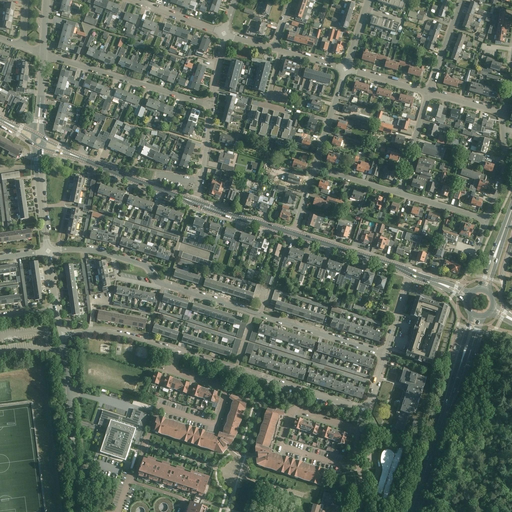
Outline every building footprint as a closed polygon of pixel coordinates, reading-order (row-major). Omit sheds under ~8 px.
[(8,0),(6,0),(0,0),(0,1),(7,3),(6,9),(13,11),(14,11),(15,8),(14,7),(15,5),(7,3),(8,0)] [(99,10),(100,7),(103,0),(102,0),(96,0),(94,5),(93,8),(96,9),(95,12),(96,12),(98,13),(99,10)] [(106,9),(109,2),(103,0),(100,7),(99,10),(98,13),(100,14),(101,15),(104,8),(106,9)] [(185,0),(183,7),(189,9),(191,2),(185,0)] [(265,0),(259,0),(259,3),(264,4),(261,13),(269,15),(273,2),(265,0)] [(392,0),(390,6),(397,8),(399,1),(396,0),(392,0)] [(397,8),(403,10),(406,3),(399,1),(397,8)] [(112,11),(114,4),(109,2),(106,9),(105,12),(108,13),(111,14),(112,11)] [(195,3),(191,2),(189,9),(194,11),(195,10),(199,11),(201,6),(199,5),(195,3)] [(348,2),(346,8),(353,10),(355,4),(348,2)] [(471,2),(469,8),(475,10),(477,4),(471,2)] [(120,7),(114,4),(112,11),(111,14),(111,15),(107,23),(110,24),(112,19),(113,15),(116,17),(117,16),(121,17),(121,15),(122,13),(123,10),(120,9),(120,7)] [(299,4),(297,10),(307,13),(308,9),(311,10),(312,8),(309,7),(299,4)] [(69,7),(62,5),(61,11),(63,12),(62,16),(69,18),(71,14),(68,13),(69,7)] [(220,8),(213,5),(211,11),(218,14),(220,8)] [(353,10),(346,8),(344,15),(350,17),(353,10)] [(469,8),(467,15),(473,17),(474,13),(478,14),(479,12),(475,10),(469,8)] [(499,8),(498,17),(507,19),(508,13),(505,12),(505,9),(499,8)] [(437,9),(437,11),(440,12),(438,16),(444,19),(447,12),(437,9)] [(310,14),(307,13),(297,10),(295,16),(296,17),(295,21),(300,22),(301,20),(304,21),(306,16),(309,17),(310,14)] [(121,17),(120,20),(119,21),(119,22),(122,23),(123,20),(124,20),(127,21),(125,27),(127,28),(129,25),(130,22),(132,15),(126,13),(126,14),(124,19),(121,17)] [(138,18),(139,16),(135,15),(135,16),(132,15),(130,22),(136,25),(138,18)] [(467,15),(465,21),(475,24),(475,22),(472,20),(473,17),(467,15)] [(11,23),(4,22),(0,21),(0,23),(1,24),(0,27),(0,30),(6,32),(7,29),(10,30),(10,29),(11,29),(11,26),(10,26),(11,23)] [(73,34),(74,34),(76,23),(67,21),(66,25),(65,25),(63,31),(70,33),(73,34)] [(149,30),(152,23),(146,21),(145,23),(142,22),(139,29),(142,30),(143,28),(146,29),(145,32),(144,35),(147,36),(149,30)] [(349,23),(342,21),(340,27),(347,29),(349,23)] [(475,24),(465,21),(463,27),(468,29),(470,26),(474,27),(475,24)] [(258,22),(255,32),(262,34),(266,24),(258,22)] [(158,25),(152,23),(149,30),(147,36),(149,37),(150,34),(152,31),(155,32),(154,35),(157,37),(159,33),(161,27),(157,26),(158,25)] [(161,27),(159,33),(162,34),(164,31),(167,32),(165,38),(168,39),(172,26),(166,24),(165,29),(161,27)] [(434,27),(431,26),(430,29),(433,30),(439,32),(442,26),(436,24),(434,27)] [(172,26),(168,39),(166,42),(168,43),(172,34),(175,35),(178,28),(172,26)] [(178,28),(175,35),(179,37),(175,46),(178,47),(178,46),(179,44),(179,43),(184,31),(178,28)] [(309,36),(309,37),(306,46),(313,47),(313,45),(316,46),(317,45),(321,31),(318,30),(316,38),(309,36)] [(333,39),(336,31),(330,30),(328,38),(327,37),(326,39),(322,38),(321,43),(322,43),(320,50),(326,52),(329,42),(332,42),(333,39)] [(439,32),(433,30),(431,37),(437,39),(439,32)] [(190,33),(184,31),(179,43),(179,44),(181,45),(182,42),(183,42),(184,39),(187,40),(190,33)] [(290,31),(289,34),(287,40),(294,42),(296,35),(296,33),(290,31)] [(336,31),(333,39),(336,40),(333,52),(339,54),(340,51),(342,51),(344,44),(340,43),(342,39),(339,38),(341,33),(336,31)] [(460,34),(458,41),(464,43),(466,37),(460,34)] [(192,41),(208,47),(211,41),(208,40),(209,38),(204,36),(202,42),(197,40),(198,37),(194,35),(192,41)] [(302,37),(296,35),(294,42),(300,44),(302,37)] [(504,36),(495,35),(494,44),(500,45),(500,42),(503,42),(504,36)] [(62,37),(60,43),(71,46),(72,44),(71,43),(72,40),(69,39),(62,37)] [(89,40),(86,47),(89,48),(92,41),(93,42),(94,38),(90,37),(89,40)] [(304,38),(302,37),(300,44),(306,46),(309,37),(306,37),(304,38)] [(430,40),(427,39),(426,41),(435,45),(437,39),(431,37),(430,40)] [(208,47),(192,41),(191,43),(201,47),(199,50),(198,50),(196,55),(203,58),(205,52),(206,53),(208,47)] [(426,41),(425,44),(428,45),(427,49),(433,51),(435,45),(426,41)] [(464,43),(458,41),(455,47),(461,49),(463,45),(466,46),(467,44),(464,43)] [(71,46),(60,43),(58,49),(66,51),(66,48),(68,48),(68,49),(75,51),(76,47),(71,46)] [(101,53),(99,60),(104,62),(107,56),(104,54),(108,44),(106,43),(104,47),(101,53)] [(96,51),(93,57),(99,60),(101,53),(104,47),(102,46),(99,52),(96,51)] [(93,57),(96,51),(97,48),(95,47),(94,47),(93,48),(92,49),(90,48),(87,55),(93,57)] [(461,49),(455,47),(453,53),(459,55),(461,49)] [(121,48),(118,57),(117,57),(121,59),(121,58),(124,59),(126,56),(122,54),(124,50),(121,48)] [(368,62),(370,55),(371,53),(367,52),(368,50),(364,49),(363,53),(364,53),(362,60),(368,62)] [(137,53),(136,56),(130,69),(136,72),(139,65),(135,64),(138,58),(137,58),(139,54),(137,53)] [(459,55),(453,53),(451,59),(457,61),(459,55)] [(5,55),(2,54),(0,59),(0,60),(6,63),(8,58),(9,56),(8,56),(8,55),(5,54),(5,55)] [(371,55),(370,55),(368,62),(374,64),(376,59),(380,60),(381,56),(377,55),(376,56),(373,56),(373,55),(371,54),(371,55)] [(127,60),(125,67),(130,69),(136,56),(134,55),(134,56),(133,56),(130,62),(127,60)] [(107,56),(104,62),(110,65),(113,58),(107,56)] [(391,69),(393,62),(391,61),(390,61),(387,60),(387,58),(383,56),(382,60),(386,62),(385,67),(391,69)] [(482,56),(481,59),(487,61),(486,63),(492,65),(491,69),(499,71),(501,65),(494,62),(495,60),(482,56)] [(121,58),(121,59),(118,64),(119,64),(119,65),(125,67),(127,60),(124,59),(121,58)] [(199,65),(198,69),(191,67),(191,69),(194,70),(204,74),(206,68),(202,66),(203,61),(198,59),(197,63),(200,64),(199,65)] [(151,63),(149,67),(148,69),(152,71),(150,74),(156,77),(159,70),(153,67),(155,63),(151,61),(151,63)] [(242,69),(244,64),(232,61),(231,64),(232,64),(231,67),(242,69)] [(290,72),(293,63),(286,61),(285,63),(281,62),(279,69),(280,69),(279,76),(282,77),(282,76),(284,77),(286,71),(290,72)] [(393,62),(391,69),(397,71),(399,65),(403,67),(404,63),(400,61),(399,64),(396,63),(396,62),(394,62),(393,62)] [(169,62),(166,69),(165,72),(162,79),(167,81),(170,75),(167,73),(171,63),(169,62)] [(293,63),(290,72),(295,74),(294,77),(295,77),(295,80),(299,81),(301,73),(298,73),(300,65),(293,63)] [(414,76),(416,69),(416,68),(414,67),(414,68),(410,67),(411,64),(406,63),(405,67),(409,68),(408,74),(414,76)] [(139,65),(136,72),(142,74),(144,68),(139,65)] [(417,66),(416,69),(414,76),(420,78),(422,71),(423,71),(424,67),(420,66),(417,66)] [(159,70),(156,77),(162,79),(165,72),(166,69),(160,67),(159,70)] [(241,75),(242,69),(231,67),(231,69),(230,69),(229,72),(241,75)] [(268,73),(269,71),(260,69),(258,68),(256,74),(258,74),(268,77),(269,74),(268,73)] [(196,74),(195,77),(202,80),(204,74),(194,70),(193,73),(196,74)] [(310,79),(312,71),(306,70),(304,77),(310,79)] [(62,71),(60,77),(68,79),(70,80),(74,81),(75,79),(75,78),(69,76),(69,73),(62,71)] [(312,71),(310,79),(309,83),(312,83),(313,80),(317,81),(319,73),(312,71)] [(240,80),(241,75),(229,72),(229,75),(229,77),(228,77),(238,80),(240,80)] [(325,75),(319,73),(317,81),(323,83),(325,75)] [(450,86),(452,80),(447,78),(448,75),(445,74),(444,78),(445,78),(443,84),(450,86)] [(176,77),(170,75),(167,81),(173,84),(176,77)] [(331,77),(325,75),(323,83),(329,84),(331,77)] [(60,77),(59,83),(66,85),(67,82),(75,84),(74,87),(78,88),(79,82),(74,81),(70,80),(68,79),(60,77)] [(200,85),(202,80),(195,77),(193,83),(200,85)] [(187,81),(180,79),(178,84),(185,87),(185,86),(186,83),(187,81)] [(266,85),(266,82),(257,79),(255,79),(253,84),(264,87),(265,85),(266,85)] [(89,89),(92,83),(86,80),(83,87),(86,88),(84,92),(85,92),(84,95),(86,96),(89,89)] [(452,80),(450,86),(457,88),(458,84),(462,85),(462,82),(459,81),(459,82),(452,80)] [(476,93),(479,81),(477,80),(476,84),(472,83),(469,91),(476,93)] [(26,82),(19,81),(18,88),(14,87),(13,90),(22,92),(22,89),(26,89),(26,82)] [(190,82),(187,81),(186,83),(190,85),(189,87),(188,88),(191,89),(198,91),(200,85),(193,83),(191,82),(190,82)] [(482,82),(479,81),(476,93),(482,95),(484,86),(481,85),(482,82)] [(236,90),(237,85),(227,82),(227,84),(226,84),(225,88),(236,90)] [(361,90),(362,84),(356,82),(354,88),(353,88),(352,92),(355,93),(356,89),(358,89),(357,91),(360,91),(360,90),(361,90)] [(66,85),(59,83),(57,89),(71,93),(76,94),(77,92),(72,91),(72,90),(65,88),(66,85)] [(89,89),(92,91),(95,92),(98,85),(92,83),(89,89)] [(264,89),(264,87),(253,84),(251,83),(250,86),(253,87),(252,90),(264,93),(264,89)] [(369,86),(362,84),(361,90),(362,91),(361,92),(364,93),(365,92),(368,92),(367,93),(371,94),(372,91),(368,90),(369,86)] [(488,87),(484,86),(482,95),(488,97),(491,84),(489,84),(488,87)] [(494,85),(491,84),(488,97),(494,98),(497,90),(493,89),(494,85)] [(95,92),(97,93),(101,94),(103,87),(98,85),(95,92)] [(109,89),(103,87),(101,94),(107,96),(109,89)] [(383,97),(385,90),(378,88),(377,93),(373,92),(373,94),(373,95),(372,97),(374,97),(374,95),(376,96),(376,95),(380,96),(380,97),(382,98),(383,96),(383,97)] [(71,93),(57,89),(56,95),(63,97),(63,94),(70,96),(71,93)] [(121,99),(123,92),(117,90),(115,97),(121,99)] [(392,92),(385,90),(383,97),(384,97),(384,98),(387,99),(387,98),(390,99),(393,100),(394,97),(391,96),(392,92)] [(4,95),(1,93),(0,94),(0,101),(3,103),(4,100),(7,102),(10,95),(5,92),(4,95)] [(123,92),(121,99),(124,100),(123,103),(125,104),(126,101),(129,94),(123,92)] [(135,97),(129,94),(126,101),(132,103),(135,97)] [(310,95),(309,100),(311,101),(311,102),(312,103),(311,108),(321,112),(323,104),(320,103),(322,99),(310,95)] [(406,103),(407,97),(400,95),(399,99),(396,98),(395,101),(399,102),(399,101),(402,102),(402,103),(405,104),(405,103),(406,103)] [(104,114),(110,98),(108,97),(107,100),(106,99),(102,110),(101,113),(104,114)] [(140,99),(135,97),(132,103),(135,105),(134,108),(137,109),(138,106),(140,99)] [(229,97),(228,103),(234,105),(236,98),(229,97)] [(407,97),(406,103),(407,103),(406,105),(409,105),(410,104),(409,108),(412,109),(413,105),(412,105),(414,99),(407,97)] [(110,98),(104,114),(106,115),(107,112),(113,99),(110,98)] [(151,112),(155,102),(149,99),(147,106),(146,110),(146,112),(150,114),(151,112)] [(22,100),(20,103),(16,111),(22,114),(26,106),(28,103),(22,100)] [(161,104),(155,102),(151,112),(154,113),(157,114),(161,104)] [(61,103),(58,113),(66,115),(69,116),(72,117),(73,114),(69,113),(66,112),(68,105),(61,103)] [(161,104),(157,114),(159,115),(160,112),(164,113),(167,106),(161,104)] [(345,105),(342,113),(347,114),(351,115),(352,112),(357,113),(359,108),(352,105),(352,107),(345,105)] [(440,118),(441,115),(443,107),(436,105),(432,116),(436,117),(440,118)] [(167,106),(164,113),(170,115),(172,109),(167,106)] [(232,111),(226,109),(224,115),(231,117),(232,111)] [(452,109),(450,118),(458,120),(460,112),(452,109)] [(185,114),(198,118),(200,112),(193,110),(192,113),(186,111),(185,114)] [(255,132),(260,114),(260,115),(260,113),(256,113),(254,112),(254,113),(251,112),(249,119),(252,120),(253,120),(252,125),(251,124),(249,130),(255,132)] [(198,118),(185,114),(184,116),(187,118),(190,119),(189,122),(196,124),(198,118)] [(476,131),(477,125),(473,124),(476,116),(468,114),(465,122),(473,124),(472,130),(473,130),(472,133),(476,134),(477,132),(476,131)] [(231,117),(224,115),(222,122),(229,124),(230,121),(232,122),(233,118),(231,118),(231,117)] [(266,134),(270,117),(271,116),(267,115),(265,115),(264,116),(262,115),(260,122),(262,123),(264,123),(263,127),(261,127),(260,133),(266,134)] [(369,124),(370,119),(370,118),(357,115),(356,120),(363,122),(369,124)] [(440,118),(436,117),(436,119),(437,122),(439,122),(439,123),(443,125),(444,122),(446,116),(441,115),(440,118)] [(277,137),(281,120),(281,119),(278,118),(275,117),(275,118),(272,118),(270,125),(273,125),(273,126),(274,126),(273,130),(272,130),(271,136),(277,137)] [(309,122),(307,129),(314,132),(317,122),(314,121),(314,119),(309,117),(307,122),(309,122)] [(64,121),(57,119),(55,125),(69,129),(70,126),(66,125),(67,122),(64,121)] [(399,120),(397,126),(402,127),(401,130),(407,131),(409,124),(410,121),(407,120),(406,121),(401,119),(401,120),(399,120)] [(478,122),(477,125),(476,131),(477,132),(484,134),(483,136),(489,138),(490,135),(484,133),(485,129),(491,130),(493,121),(483,119),(483,123),(478,122)] [(110,136),(108,139),(110,140),(112,137),(114,138),(116,135),(118,130),(115,129),(117,125),(122,127),(123,124),(123,123),(117,120),(117,121),(110,134),(110,136)] [(287,140),(292,123),(292,122),(288,121),(286,120),(286,121),(283,121),(281,128),(284,128),(285,129),(284,133),(283,133),(281,138),(287,140)] [(338,128),(345,130),(347,126),(351,128),(353,123),(346,121),(346,123),(340,121),(339,124),(338,124),(337,127),(338,127),(338,128)] [(196,124),(189,122),(188,124),(182,122),(182,124),(181,123),(180,125),(181,125),(184,126),(187,127),(194,130),(196,124)] [(370,124),(369,124),(363,122),(361,128),(368,131),(370,124)] [(69,129),(55,125),(53,131),(61,133),(61,130),(70,133),(71,129),(69,129)] [(430,125),(427,136),(435,139),(439,127),(430,125)] [(194,130),(187,127),(185,133),(192,136),(194,130)] [(297,128),(291,127),(289,136),(294,138),(297,128)] [(87,132),(85,136),(82,143),(87,145),(90,139),(93,132),(91,131),(90,134),(87,132)] [(90,139),(87,145),(93,148),(96,141),(93,140),(96,134),(93,132),(90,139)] [(82,143),(85,136),(79,133),(76,140),(82,143)] [(234,138),(232,138),(232,141),(234,142),(234,141),(239,142),(241,135),(235,134),(234,138)] [(232,141),(232,138),(233,137),(228,136),(228,137),(221,135),(219,142),(233,145),(234,142),(232,141)] [(393,135),(393,137),(396,138),(394,146),(399,147),(399,144),(403,145),(405,138),(397,136),(393,135)] [(333,141),(332,143),(333,144),(332,144),(340,147),(342,140),(343,138),(339,136),(338,139),(335,138),(334,141),(333,141)] [(108,139),(106,145),(109,147),(115,150),(118,143),(119,140),(114,138),(112,137),(110,140),(108,139)] [(301,137),(299,144),(309,147),(311,140),(301,137)] [(478,145),(487,147),(489,141),(474,137),(473,140),(479,142),(478,145)] [(118,143),(115,150),(120,152),(123,146),(124,143),(126,139),(124,139),(123,141),(119,140),(118,143)] [(123,146),(120,152),(126,155),(129,148),(131,144),(127,143),(128,141),(126,139),(124,143),(123,146)] [(14,144),(7,140),(3,149),(9,152),(14,144)] [(186,149),(193,151),(195,145),(192,144),(193,142),(188,140),(187,142),(188,143),(187,146),(181,144),(177,143),(176,145),(180,147),(186,149)] [(102,144),(96,141),(93,148),(99,150),(102,144)] [(441,151),(441,150),(442,149),(443,149),(444,146),(436,143),(435,146),(425,143),(421,153),(434,157),(439,158),(440,154),(441,152),(441,151)] [(14,144),(9,152),(8,154),(16,159),(20,151),(22,152),(24,148),(19,146),(18,146),(14,144)] [(487,147),(478,145),(477,148),(471,146),(470,150),(485,154),(487,147)] [(150,150),(147,158),(152,160),(156,153),(159,147),(157,146),(154,152),(150,150)] [(147,158),(150,150),(145,147),(141,155),(147,158)] [(156,153),(152,160),(158,163),(162,155),(158,154),(161,148),(159,147),(156,153)] [(193,151),(186,149),(180,147),(179,149),(185,151),(184,154),(191,157),(193,151)] [(129,148),(126,155),(131,157),(135,151),(135,149),(132,148),(132,149),(129,148)] [(388,148),(387,151),(388,151),(387,154),(391,155),(389,161),(392,162),(393,160),(397,161),(399,155),(398,154),(399,151),(393,149),(388,148)] [(327,157),(326,160),(327,160),(327,161),(331,162),(331,163),(334,164),(334,163),(335,163),(336,159),(339,160),(341,155),(334,153),(333,156),(329,154),(328,158),(327,157)] [(184,154),(182,160),(189,163),(191,157),(184,154)] [(218,162),(223,163),(226,164),(226,163),(229,164),(230,158),(234,159),(234,157),(234,156),(228,155),(228,156),(221,154),(220,156),(218,162)] [(471,154),(468,160),(485,166),(484,170),(492,172),(493,172),(494,169),(493,169),(494,166),(488,164),(488,163),(484,161),(485,160),(484,160),(485,158),(475,155),(471,154)] [(162,155),(158,163),(165,166),(168,158),(164,157),(162,155)] [(295,159),(292,167),(305,171),(307,163),(305,163),(306,161),(308,157),(303,156),(302,159),(302,161),(295,159)] [(178,165),(180,166),(187,169),(189,163),(182,160),(179,159),(175,158),(172,157),(171,160),(179,162),(178,165)] [(418,166),(429,169),(430,163),(434,164),(435,160),(428,158),(427,161),(422,160),(420,159),(418,166)] [(355,164),(354,167),(357,167),(356,170),(364,173),(365,170),(369,171),(369,169),(371,165),(361,162),(360,166),(359,166),(359,165),(355,164)] [(371,165),(369,169),(373,170),(371,175),(377,177),(380,168),(377,167),(378,164),(371,162),(371,165)] [(388,173),(387,175),(386,179),(392,181),(394,174),(390,173),(390,170),(387,169),(388,168),(392,169),(393,168),(388,167),(384,166),(383,169),(382,172),(388,173)] [(423,175),(422,177),(427,179),(430,180),(431,176),(427,175),(429,169),(418,166),(416,172),(423,175)] [(479,181),(481,175),(481,174),(463,168),(460,175),(475,180),(479,181)] [(294,175),(290,174),(287,182),(296,184),(299,185),(301,179),(294,176),(294,175)] [(74,184),(82,186),(84,186),(86,179),(82,178),(82,176),(76,175),(74,184)] [(245,175),(243,181),(242,185),(246,186),(250,188),(253,177),(249,176),(245,175)] [(480,182),(475,180),(473,186),(471,186),(469,191),(476,193),(476,190),(482,192),(483,189),(486,190),(486,189),(487,189),(488,187),(487,186),(488,183),(485,182),(487,177),(482,175),(480,182)] [(220,178),(215,176),(214,178),(209,192),(210,192),(210,193),(214,195),(214,193),(215,194),(220,180),(220,178)] [(424,187),(427,179),(422,177),(419,176),(417,181),(414,180),(412,186),(419,188),(420,186),(424,187)] [(225,182),(220,180),(215,194),(216,194),(216,195),(220,196),(221,196),(224,186),(227,186),(229,181),(226,180),(225,182)] [(430,182),(427,191),(433,193),(434,187),(437,188),(438,184),(439,182),(433,180),(432,183),(430,182)] [(329,191),(326,190),(327,188),(328,186),(330,187),(331,183),(327,182),(327,183),(321,181),(320,184),(319,184),(318,186),(319,187),(321,188),(322,189),(321,193),(327,195),(329,191)] [(104,199),(108,187),(97,183),(96,189),(95,196),(104,199)] [(443,186),(440,195),(447,197),(448,194),(451,194),(452,190),(454,190),(455,186),(451,185),(450,189),(443,186)] [(228,186),(226,192),(228,193),(227,199),(233,201),(237,192),(230,190),(231,187),(228,186)] [(108,187),(104,199),(106,199),(107,196),(110,198),(114,189),(108,187)] [(454,198),(458,200),(461,193),(464,194),(465,194),(466,190),(465,190),(462,189),(462,188),(457,187),(454,198)] [(119,190),(114,189),(110,198),(116,200),(119,190)] [(119,190),(116,200),(116,202),(118,203),(118,200),(119,200),(119,201),(121,202),(122,201),(122,202),(125,192),(119,190)] [(350,193),(349,197),(361,201),(364,193),(354,191),(353,194),(350,193)] [(287,192),(285,198),(294,201),(296,195),(287,192)] [(481,204),(482,200),(478,199),(479,197),(475,195),(475,193),(472,192),(468,203),(471,204),(472,205),(475,206),(475,205),(480,207),(480,206),(481,207),(482,204),(481,204)] [(258,201),(259,198),(245,193),(242,200),(243,200),(242,204),(249,207),(250,203),(251,200),(258,202),(258,201)] [(133,206),(136,198),(130,196),(127,204),(133,206)] [(374,200),(372,205),(378,207),(377,209),(380,210),(381,208),(382,204),(381,203),(382,199),(376,197),(375,200),(374,200)] [(136,198),(133,206),(139,208),(142,200),(136,198)] [(259,202),(256,208),(259,209),(259,210),(266,213),(269,205),(268,205),(269,202),(270,202),(271,200),(263,198),(263,200),(262,203),(259,202)] [(316,198),(313,204),(321,207),(322,204),(325,205),(326,201),(323,200),(320,199),(319,199),(316,198)] [(142,200),(139,208),(145,210),(148,202),(142,200)] [(148,202),(145,210),(151,212),(154,204),(148,202)] [(393,203),(390,211),(398,213),(400,205),(393,203)] [(280,215),(279,217),(280,217),(280,218),(289,221),(291,212),(286,211),(287,209),(289,210),(290,207),(283,205),(282,208),(283,208),(281,215),(280,215)] [(163,217),(165,209),(159,207),(155,219),(158,220),(159,216),(163,217)] [(411,211),(410,214),(415,215),(415,216),(422,218),(424,211),(413,208),(412,211),(411,211)] [(165,209),(163,217),(161,221),(164,222),(165,218),(168,219),(171,211),(165,209)] [(177,213),(171,211),(168,219),(175,221),(177,213)] [(429,212),(427,220),(438,223),(440,215),(439,215),(440,214),(437,214),(436,214),(429,212)] [(177,213),(175,221),(180,223),(183,215),(177,213)] [(316,224),(318,217),(310,215),(307,225),(315,228),(319,229),(320,225),(316,224)] [(196,218),(193,226),(196,228),(195,231),(201,233),(200,237),(204,238),(205,233),(206,230),(202,229),(205,221),(196,218)] [(113,221),(113,222),(121,224),(120,227),(123,228),(125,222),(114,219),(113,221)] [(78,223),(70,222),(69,228),(77,230),(78,223)] [(151,222),(149,228),(158,231),(159,228),(153,226),(154,223),(151,222)] [(464,231),(461,230),(460,234),(469,238),(470,233),(471,234),(471,233),(472,233),(473,230),(472,230),(472,229),(473,227),(467,225),(468,224),(462,222),(461,225),(461,226),(465,228),(464,231)] [(218,233),(220,227),(211,224),(210,227),(208,226),(205,233),(208,234),(215,236),(216,232),(218,233)] [(340,226),(339,231),(341,232),(340,236),(343,237),(343,238),(346,238),(348,233),(349,233),(350,231),(349,230),(349,229),(343,227),(340,226)] [(22,231),(24,240),(32,238),(31,232),(33,232),(32,227),(26,228),(26,230),(22,231)] [(77,230),(69,228),(67,234),(75,236),(77,230)] [(233,239),(235,234),(236,231),(227,228),(224,236),(223,239),(232,242),(229,250),(233,252),(234,250),(234,248),(236,242),(237,240),(233,239)] [(106,229),(105,231),(103,242),(109,243),(111,232),(107,231),(107,230),(106,229)] [(22,231),(16,232),(17,241),(24,240),(22,231)] [(97,241),(99,232),(92,231),(90,240),(97,241)] [(99,232),(97,241),(103,242),(105,231),(102,231),(102,233),(99,232)] [(366,244),(367,244),(368,241),(371,242),(373,235),(370,235),(371,232),(365,231),(363,234),(360,242),(364,243),(364,244),(366,244)] [(450,233),(449,233),(443,231),(434,256),(441,258),(442,259),(448,241),(456,243),(458,236),(457,235),(450,233)] [(16,232),(9,233),(10,242),(17,241),(16,232)] [(111,232),(109,243),(116,245),(118,233),(111,232)] [(9,233),(2,234),(3,243),(10,242),(9,233)] [(245,248),(249,236),(242,233),(240,242),(243,243),(242,247),(245,248)] [(416,243),(418,236),(407,233),(405,240),(416,243)] [(126,248),(129,240),(130,237),(126,236),(125,239),(122,238),(120,246),(126,248)] [(249,236),(245,248),(248,249),(249,245),(253,246),(256,238),(249,236)] [(129,240),(126,248),(132,250),(135,242),(129,240)] [(135,242),(132,250),(138,252),(141,244),(142,241),(139,240),(138,243),(135,242)] [(262,240),(259,248),(263,249),(262,251),(266,253),(269,242),(262,240)] [(379,240),(377,247),(380,248),(380,249),(383,250),(383,249),(383,250),(385,245),(388,246),(389,241),(386,240),(386,242),(379,240)] [(141,244),(138,252),(144,254),(147,246),(141,244)] [(275,256),(278,257),(281,246),(275,244),(272,255),(275,256)] [(147,246),(144,254),(150,255),(153,247),(147,246)] [(153,247),(150,255),(156,257),(159,249),(153,247)] [(160,247),(159,249),(156,257),(162,259),(165,251),(166,248),(160,247)] [(398,247),(396,253),(403,256),(405,251),(410,253),(411,250),(402,247),(402,248),(398,247)] [(288,258),(285,257),(283,264),(282,268),(285,269),(287,261),(294,263),(295,260),(298,251),(291,249),(288,258)] [(174,254),(165,251),(162,259),(169,261),(169,259),(172,260),(174,254)] [(298,251),(295,260),(301,262),(304,253),(298,251)] [(417,251),(416,256),(418,256),(417,260),(420,261),(420,262),(423,263),(423,262),(424,262),(426,262),(428,255),(417,251)] [(314,266),(317,257),(310,255),(307,264),(314,266)] [(317,257),(314,266),(320,268),(323,259),(317,257)] [(100,269),(107,267),(106,260),(95,262),(97,270),(100,269)] [(445,260),(444,264),(452,267),(451,271),(458,273),(460,266),(453,264),(454,262),(452,261),(452,263),(445,260)] [(333,272),(336,263),(329,261),(326,270),(333,272)] [(336,263),(333,272),(332,277),(335,278),(336,273),(340,274),(342,265),(336,263)] [(352,278),(355,269),(348,267),(345,276),(352,278)] [(359,280),(361,271),(355,269),(352,278),(351,283),(354,284),(355,279),(359,280)] [(176,271),(174,277),(180,279),(182,273),(182,271),(176,270),(176,271)] [(188,274),(186,280),(192,282),(194,276),(194,275),(188,273),(188,274)] [(362,279),(360,287),(365,288),(366,284),(371,286),(374,275),(373,275),(373,274),(369,273),(369,274),(367,273),(365,280),(362,279)] [(194,276),(192,282),(198,284),(200,278),(200,277),(197,276),(194,275),(194,276)] [(378,292),(379,288),(383,290),(385,284),(386,284),(387,281),(386,280),(387,279),(385,279),(386,278),(381,277),(380,277),(379,278),(378,284),(375,283),(373,290),(378,292)] [(204,287),(210,289),(212,281),(213,280),(210,280),(206,279),(204,287)] [(109,280),(102,281),(103,288),(108,287),(111,286),(109,280)] [(218,283),(212,281),(210,289),(216,290),(218,283)] [(224,285),(218,283),(216,290),(222,292),(224,285)] [(228,294),(230,287),(224,285),(222,292),(228,294)] [(236,289),(230,287),(228,294),(234,296),(236,289)] [(234,296),(240,298),(242,291),(236,289),(234,296)] [(248,293),(242,291),(240,298),(246,300),(248,293)] [(42,293),(34,294),(35,301),(42,300),(42,293)] [(246,300),(252,302),(253,299),(253,298),(253,296),(254,294),(248,293),(246,300)] [(169,304),(171,296),(165,294),(163,302),(169,304)] [(177,298),(171,296),(169,304),(175,305),(177,298)] [(407,352),(406,356),(406,357),(415,360),(415,361),(422,363),(422,362),(432,365),(434,358),(433,357),(439,341),(440,341),(442,334),(441,334),(443,327),(443,326),(442,326),(448,307),(441,304),(440,305),(441,305),(440,305),(424,300),(424,299),(417,297),(416,297),(417,297),(411,316),(410,316),(418,318),(421,307),(438,313),(434,323),(432,331),(430,338),(431,338),(426,355),(416,352),(421,335),(423,336),(425,329),(424,328),(427,320),(419,318),(416,326),(416,325),(413,333),(414,333),(409,350),(408,349),(407,352)] [(177,298),(175,305),(181,307),(183,300),(177,298)] [(189,302),(183,300),(181,307),(186,309),(189,302)] [(275,309),(281,311),(283,304),(277,302),(277,303),(276,306),(275,309)] [(198,313),(201,306),(194,304),(192,312),(194,313),(194,312),(198,313)] [(281,311),(287,313),(289,306),(283,304),(281,311)] [(206,307),(201,306),(198,313),(204,315),(206,307)] [(287,313),(293,315),(295,307),(289,306),(287,313)] [(212,309),(206,307),(204,315),(210,317),(212,309)] [(293,315),(299,317),(301,309),(295,307),(293,315)] [(218,311),(212,309),(210,317),(216,318),(218,311)] [(307,311),(301,309),(299,317),(305,318),(307,311)] [(104,321),(106,313),(99,311),(97,320),(104,321)] [(224,313),(218,311),(216,318),(222,320),(224,313)] [(305,318),(311,320),(313,313),(307,311),(305,318)] [(106,313),(104,321),(111,323),(113,314),(106,313)] [(230,315),(224,313),(222,320),(228,322),(230,315)] [(317,322),(319,315),(313,313),(311,320),(317,322)] [(113,314),(111,323),(118,324),(119,315),(113,314)] [(126,316),(119,315),(118,324),(124,325),(126,316)] [(236,317),(230,315),(228,322),(234,324),(236,317)] [(325,317),(319,315),(317,322),(323,324),(325,317)] [(126,316),(124,325),(131,326),(133,318),(126,316)] [(242,319),(236,317),(234,324),(240,326),(242,319)] [(140,319),(133,318),(131,326),(138,328),(140,319)] [(331,327),(337,329),(339,320),(333,318),(331,327)] [(140,319),(138,328),(145,329),(147,320),(140,319)] [(345,322),(339,320),(337,329),(343,331),(345,322)] [(351,324),(345,322),(343,331),(349,332),(351,324)] [(349,332),(355,334),(357,326),(351,324),(349,332)] [(159,335),(161,327),(155,325),(152,333),(159,335)] [(260,329),(259,332),(258,333),(264,335),(265,335),(267,327),(261,325),(260,329)] [(355,334),(361,336),(364,328),(357,326),(355,334)] [(161,327),(159,335),(165,337),(167,329),(161,327)] [(273,329),(267,327),(265,335),(264,335),(271,337),(273,329)] [(367,338),(370,330),(364,328),(361,336),(367,338)] [(167,329),(165,337),(171,338),(173,331),(167,329)] [(273,329),(271,337),(277,339),(279,331),(273,329)] [(376,332),(370,330),(367,338),(373,340),(376,332)] [(179,333),(173,331),(171,338),(177,340),(179,333)] [(285,333),(279,331),(277,339),(283,341),(285,333)] [(373,340),(379,342),(382,334),(376,332),(373,340)] [(285,333),(283,341),(289,343),(291,334),(285,333)] [(297,336),(291,334),(289,343),(295,345),(297,336)] [(182,342),(188,344),(190,337),(184,335),(182,342)] [(303,338),(297,336),(295,345),(301,347),(303,338)] [(194,346),(197,339),(194,338),(190,337),(188,344),(194,346)] [(309,340),(303,338),(301,347),(307,349),(309,340)] [(197,339),(194,346),(200,348),(202,340),(197,339)] [(315,342),(309,340),(307,349),(313,350),(315,342)] [(208,342),(205,349),(212,351),(214,344),(208,342)] [(323,354),(326,345),(319,343),(317,352),(323,354)] [(214,344),(212,351),(218,353),(220,346),(214,344)] [(332,347),(326,345),(323,354),(329,356),(332,347)] [(226,348),(220,346),(218,353),(224,355),(226,348)] [(332,347),(329,356),(335,358),(338,349),(332,347)] [(231,352),(232,350),(226,348),(224,355),(230,357),(231,353),(231,352)] [(344,351),(338,349),(335,358),(341,359),(344,351)] [(344,351),(341,359),(347,361),(350,353),(344,351)] [(350,353),(347,361),(353,363),(356,355),(350,353)] [(250,359),(249,363),(255,365),(258,357),(251,355),(251,357),(250,359)] [(362,357),(356,355),(353,363),(359,365),(362,357)] [(258,357),(255,365),(261,367),(264,359),(258,357)] [(368,359),(362,357),(359,365),(365,367),(368,359)] [(270,361),(264,359),(261,367),(267,369),(270,361)] [(368,359),(365,367),(371,369),(374,361),(368,359)] [(270,361),(267,369),(273,371),(276,363),(270,361)] [(282,364),(276,363),(273,371),(279,373),(282,364)] [(282,364),(279,373),(285,375),(288,366),(282,364)] [(288,366),(285,375),(291,377),(294,368),(288,366)] [(300,370),(294,368),(291,377),(297,379),(300,370)] [(300,370),(297,379),(303,381),(306,372),(300,370)] [(402,381),(401,383),(402,384),(404,384),(403,387),(402,388),(402,390),(404,390),(396,414),(399,415),(395,429),(404,432),(408,418),(405,417),(406,414),(408,414),(408,411),(410,412),(411,410),(416,411),(426,380),(425,380),(426,378),(405,371),(404,373),(403,373),(400,380),(402,381)] [(156,373),(152,385),(158,387),(159,385),(161,385),(161,386),(163,380),(160,379),(162,376),(161,376),(156,374),(156,373)] [(314,384),(316,375),(310,373),(307,382),(314,384)] [(316,375),(314,384),(320,386),(322,377),(316,375)] [(328,379),(322,377),(320,386),(326,388),(328,379)] [(161,386),(160,389),(163,390),(163,389),(169,391),(170,389),(173,379),(167,378),(166,381),(164,380),(163,380),(161,386)] [(173,379),(170,389),(172,389),(171,389),(172,389),(173,389),(173,390),(173,389),(175,390),(178,381),(176,380),(174,380),(173,379)] [(334,381),(328,379),(326,388),(332,389),(334,381)] [(178,381),(175,390),(176,390),(177,391),(178,391),(179,391),(179,392),(181,392),(184,382),(184,383),(182,382),(181,382),(178,381)] [(340,383),(334,381),(332,389),(338,391),(340,383)] [(184,382),(181,392),(182,393),(183,393),(184,393),(186,393),(186,394),(187,394),(189,394),(189,395),(191,389),(188,388),(189,385),(184,383),(184,382)] [(340,383),(338,391),(344,393),(346,385),(340,383)] [(346,385),(344,393),(350,395),(352,387),(346,385)] [(191,389),(189,395),(190,395),(192,395),(193,396),(193,395),(195,396),(196,397),(198,397),(198,398),(201,388),(195,387),(195,386),(194,390),(191,389)] [(358,389),(352,387),(350,395),(356,397),(358,389)] [(201,388),(198,398),(199,398),(200,398),(201,398),(203,399),(206,390),(204,389),(203,389),(202,389),(201,388)] [(358,389),(356,397),(362,399),(364,391),(358,389)] [(206,390),(203,399),(204,399),(205,400),(206,400),(207,400),(207,401),(207,400),(209,401),(212,391),(212,392),(210,391),(209,391),(206,390)] [(209,401),(209,402),(214,404),(213,405),(217,406),(216,408),(217,406),(219,401),(219,398),(216,397),(217,394),(212,392),(212,391),(209,401)] [(158,418),(154,430),(156,431),(155,433),(156,433),(155,433),(156,433),(157,433),(158,434),(159,434),(162,435),(165,436),(166,436),(167,436),(167,437),(168,437),(169,437),(170,437),(170,438),(171,438),(172,438),(175,439),(175,440),(175,439),(180,441),(182,441),(183,442),(184,442),(185,442),(185,443),(185,442),(188,444),(189,444),(191,444),(191,445),(192,445),(192,444),(192,445),(193,445),(194,445),(195,445),(198,446),(198,447),(198,446),(198,447),(201,448),(202,448),(205,449),(206,449),(207,449),(208,449),(208,450),(210,450),(211,451),(212,451),(214,452),(215,452),(218,453),(219,453),(220,453),(221,454),(222,454),(223,454),(224,453),(225,452),(225,451),(226,450),(227,450),(230,446),(230,445),(231,445),(230,445),(231,444),(233,442),(234,441),(234,439),(235,436),(235,435),(236,433),(236,432),(236,430),(237,429),(238,429),(237,429),(238,428),(238,427),(239,426),(239,425),(239,424),(239,423),(240,421),(240,420),(240,418),(241,417),(241,418),(241,417),(242,416),(242,415),(242,414),(243,414),(243,413),(243,412),(243,411),(243,409),(244,409),(244,408),(243,408),(244,406),(245,405),(245,404),(246,404),(246,403),(246,402),(239,400),(238,398),(232,396),(230,399),(231,400),(231,401),(230,401),(230,403),(231,404),(231,405),(230,406),(230,409),(229,409),(229,410),(229,411),(229,412),(228,412),(228,413),(227,416),(226,416),(226,417),(225,420),(224,422),(223,425),(223,426),(224,427),(223,427),(224,427),(223,428),(223,429),(222,432),(221,432),(220,433),(221,433),(220,434),(220,435),(219,437),(219,438),(216,437),(216,438),(215,437),(215,436),(214,436),(213,436),(213,435),(212,436),(212,435),(211,435),(211,434),(210,436),(209,435),(206,434),(206,433),(206,434),(203,433),(201,433),(202,432),(201,431),(201,432),(200,432),(200,431),(199,431),(198,431),(198,430),(197,430),(197,432),(196,431),(196,430),(193,429),(190,429),(189,429),(188,429),(189,427),(188,427),(188,428),(187,428),(187,427),(187,428),(186,427),(187,427),(186,427),(185,427),(185,426),(184,426),(184,427),(183,427),(182,426),(180,425),(177,424),(176,425),(175,425),(176,423),(175,423),(175,424),(174,423),(173,423),(174,423),(173,422),(173,423),(172,423),(171,423),(172,422),(171,422),(168,421),(167,421),(167,420),(166,421),(162,420),(162,419),(161,419),(160,419),(160,418),(158,418)] [(103,411),(99,425),(109,429),(101,453),(126,461),(131,444),(138,446),(148,415),(134,410),(131,420),(103,411)] [(256,448),(256,449),(256,450),(256,452),(256,453),(256,454),(257,454),(257,459),(257,460),(257,461),(257,462),(257,463),(257,464),(257,465),(258,465),(258,466),(258,465),(259,466),(260,466),(261,467),(262,467),(263,467),(265,468),(268,469),(269,469),(270,469),(270,470),(270,469),(272,470),(273,470),(273,471),(273,470),(275,471),(278,472),(278,473),(279,472),(281,473),(282,473),(283,474),(284,474),(285,474),(286,475),(287,475),(288,475),(288,476),(289,475),(291,477),(292,477),(295,477),(295,478),(295,477),(295,478),(297,478),(298,478),(298,479),(299,478),(300,479),(301,479),(301,480),(301,479),(301,480),(302,480),(304,481),(305,481),(308,482),(309,482),(310,482),(311,482),(311,483),(312,483),(313,483),(314,484),(315,484),(318,485),(319,483),(320,484),(324,471),(322,470),(322,471),(318,470),(318,469),(316,469),(316,468),(316,469),(314,468),(314,467),(313,469),(312,468),(309,467),(310,466),(309,466),(309,467),(306,466),(305,466),(305,465),(304,465),(303,465),(303,464),(302,465),(301,464),(301,463),(300,465),(299,464),(299,463),(296,463),(296,462),(293,462),(291,462),(292,460),(291,460),(291,461),(290,460),(289,460),(288,460),(288,459),(287,459),(287,460),(286,460),(286,459),(283,458),(280,457),(279,458),(278,458),(279,456),(278,456),(278,457),(276,456),(277,456),(276,455),(276,456),(275,456),(275,455),(274,455),(274,456),(273,456),(273,455),(270,454),(270,453),(271,451),(271,450),(271,449),(272,449),(271,449),(271,448),(272,444),(272,443),(273,443),(273,442),(274,442),(275,438),(275,436),(276,433),(276,432),(277,429),(277,428),(277,427),(278,426),(278,425),(278,424),(279,422),(280,420),(282,419),(282,418),(282,416),(284,416),(284,413),(277,411),(276,412),(268,410),(268,411),(268,412),(267,412),(267,413),(268,413),(268,414),(267,416),(265,415),(265,416),(267,416),(266,419),(265,419),(265,420),(265,421),(265,422),(264,422),(264,423),(264,424),(264,425),(264,426),(263,428),(262,430),(262,431),(261,431),(261,432),(261,433),(261,434),(260,435),(260,436),(260,437),(260,438),(259,440),(257,439),(257,440),(259,440),(259,442),(258,443),(257,443),(258,444),(257,445),(257,446),(256,447),(256,448)] [(293,421),(291,427),(294,428),(296,429),(297,429),(298,429),(298,430),(299,430),(300,430),(303,421),(303,420),(302,421),(297,419),(296,422),(293,422),(293,421)] [(303,421),(300,430),(301,431),(303,431),(305,431),(305,432),(308,423),(306,422),(304,421),(303,421)] [(308,423),(305,432),(307,432),(309,433),(310,433),(310,434),(314,424),(313,424),(312,424),(311,423),(310,423),(308,423)] [(314,424),(310,434),(311,434),(312,434),(314,434),(314,435),(314,434),(316,435),(319,436),(321,430),(318,429),(319,426),(314,424)] [(321,430),(319,436),(322,437),(324,438),(325,438),(326,438),(326,439),(326,438),(327,439),(328,439),(331,429),(330,429),(325,428),(324,431),(321,430)] [(331,429),(328,439),(329,439),(329,440),(331,440),(332,440),(333,440),(333,441),(336,432),(336,431),(336,432),(334,431),(332,430),(331,430),(331,429)] [(336,432),(333,441),(335,441),(337,442),(338,442),(338,443),(339,443),(342,433),(341,433),(340,433),(339,432),(338,432),(336,432)] [(342,433),(339,443),(340,443),(342,443),(342,444),(342,443),(344,444),(347,445),(349,439),(346,438),(347,435),(342,433)] [(391,451),(390,450),(389,450),(388,450),(387,450),(385,450),(384,451),(383,452),(382,453),(382,455),(381,457),(381,458),(381,460),(381,462),(381,463),(381,465),(382,467),(382,468),(382,470),(382,471),(382,472),(382,474),(376,493),(381,495),(382,494),(383,495),(382,498),(387,500),(403,449),(404,446),(399,444),(398,447),(396,453),(394,454),(393,453),(393,452),(392,452),(391,451)] [(144,460),(139,476),(144,478),(144,476),(146,477),(145,480),(146,480),(147,477),(149,478),(149,480),(158,483),(158,481),(160,482),(160,484),(161,485),(161,482),(163,483),(163,484),(172,487),(173,486),(175,486),(174,489),(175,489),(176,487),(178,487),(177,489),(186,492),(187,490),(189,491),(188,494),(189,494),(190,491),(192,492),(191,494),(196,495),(193,504),(191,503),(190,507),(187,505),(184,511),(205,511),(206,511),(204,510),(205,508),(208,509),(208,508),(201,506),(202,503),(201,503),(209,478),(206,477),(205,480),(198,477),(199,475),(192,472),(191,475),(183,473),(184,470),(177,468),(176,470),(169,468),(170,465),(163,463),(162,466),(155,463),(156,461),(149,458),(148,461),(144,460)] [(323,511),(322,511),(324,505),(327,506),(326,509),(329,510),(328,511),(337,511),(339,506),(333,505),(335,496),(324,493),(320,506),(313,504),(311,511),(323,511)] [(159,508),(159,507),(159,506),(160,505),(160,504),(161,504),(162,504),(162,503),(163,503),(164,503),(165,503),(166,504),(167,504),(167,505),(168,505),(168,506),(173,506),(173,505),(172,503),(170,501),(168,500),(166,499),(163,499),(161,499),(158,500),(156,502),(155,504),(154,506),(154,508),(154,509),(159,508)] [(135,511),(136,511),(136,510),(137,509),(138,508),(139,507),(140,507),(142,507),(143,508),(144,509),(144,510),(145,511),(150,510),(150,509),(149,507),(147,505),(145,504),(143,503),(140,503),(138,503),(135,504),(133,506),(132,508),(131,510),(130,511),(135,511)]
